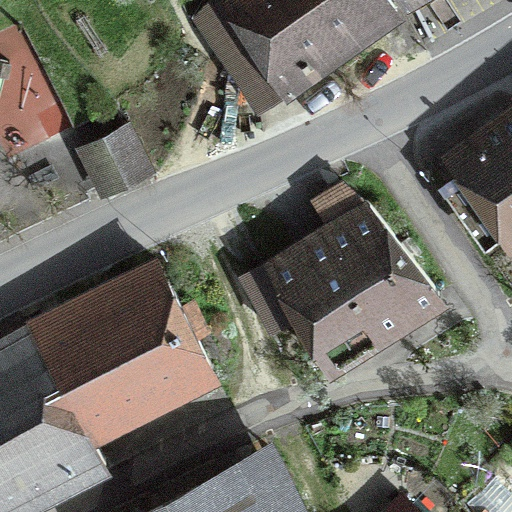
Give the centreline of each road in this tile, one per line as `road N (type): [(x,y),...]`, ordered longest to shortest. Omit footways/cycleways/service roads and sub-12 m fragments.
road 1 (residential): [(56,511),(136,458),(245,421),(433,387),(499,386)]
road 2 (unclassified): [(0,292),(179,205),(364,143)]
road 3 (unknown): [(179,205),(292,412),(318,511)]
road 4 (residential): [(499,386),(475,297),(364,143)]
road 5 (unclassified): [(364,143),(511,50)]
